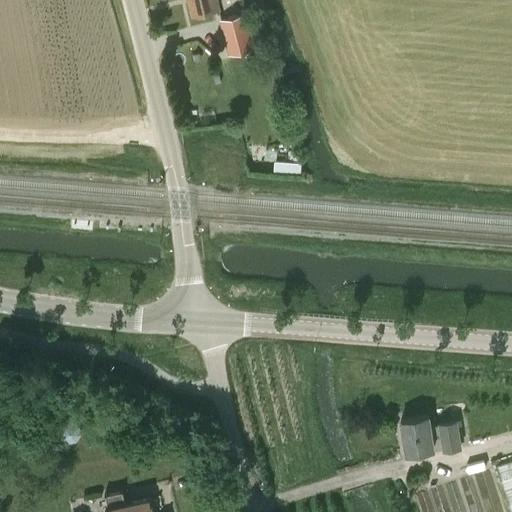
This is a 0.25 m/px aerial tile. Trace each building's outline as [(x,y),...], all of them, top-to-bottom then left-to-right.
[(188,0),(192,13),(218,7),(216,0),(188,0)] [(246,12),(220,18),(228,54),(255,47),(246,12)] [(432,438),(441,437),(443,450),(462,447),(458,419),(438,422),(439,425),(431,426),(429,415),(400,419),(406,453),(434,448),(432,438)] [(511,511),(511,459),(495,465),(510,511),(511,511)] [(154,511),(151,495),(125,501),(122,488),(104,492),(108,505),(105,506),(106,511),(154,511)]
